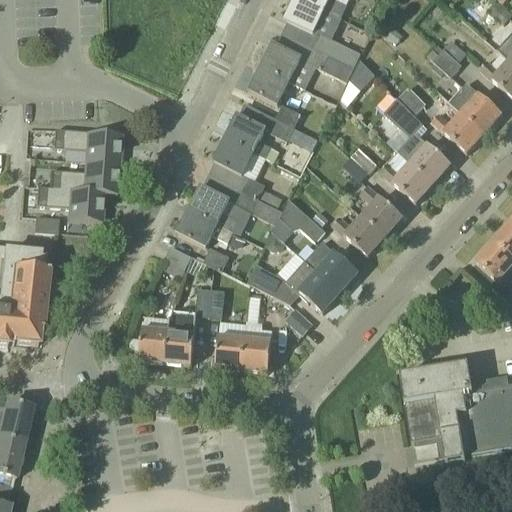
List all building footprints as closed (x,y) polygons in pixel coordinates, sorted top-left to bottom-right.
[(347,10),(327,1),(327,0),(296,0),(296,1),(341,23),(347,10)] [(502,8),(509,0),(495,0),(494,1),(502,8)] [(320,25),(341,23),(296,1),(285,25),(313,38),(320,25)] [(504,28),(511,19),(498,7),(490,15),(504,28)] [(312,53),(353,73),(357,65),(361,58),(319,38),(312,53)] [(309,84),(296,76),(301,63),(273,49),(261,72),(289,86),(305,94),(309,84)] [(458,67),(438,49),(433,54),(438,59),(433,66),(435,68),(445,77),(451,82),(461,70),(458,67)] [(353,73),(312,53),(306,65),(305,66),(316,72),(347,87),(353,73)] [(351,85),(361,95),(375,80),(360,65),(351,85)] [(511,67),(509,65),(498,76),(486,65),(479,74),(511,103),(511,67)] [(278,110),(289,86),(261,72),(249,96),(278,110)] [(484,139),(502,120),(467,88),(459,96),(449,107),(461,118),(484,139)] [(398,103),(414,120),(426,109),(411,94),(409,96),(407,94),(398,103)] [(423,130),(414,120),(398,103),(383,119),(410,144),(397,157),(410,168),(433,189),(451,170),(416,138),(423,130)] [(297,134),(294,132),(301,119),(283,110),(276,124),(297,134)] [(484,139),(461,118),(451,130),(439,119),(431,127),(467,159),(484,139)] [(271,152),(259,146),(265,135),(265,134),(237,120),(226,143),(254,158),(266,164),(271,152)] [(276,124),(272,122),(265,134),(265,135),(286,147),(290,141),(293,142),(297,134),(276,124)] [(93,169),(126,172),(128,142),(62,136),(61,155),(94,158),(93,169)] [(242,181),(254,158),(226,143),(214,167),(242,181)] [(368,178),(376,170),(358,154),(350,162),(368,178)] [(433,189),(410,168),(400,180),(388,169),(380,177),(416,209),(433,189)] [(110,199),(110,201),(123,202),(126,172),(93,169),(92,180),(59,177),(57,194),(110,199)] [(240,195),(258,204),(263,194),(265,190),(247,181),(240,195)] [(239,226),(238,225),(244,215),(233,209),(229,207),(229,205),(201,191),(190,215),(234,237),(239,226)] [(385,242),(403,223),(368,191),(360,199),(372,210),(362,221),(385,242)] [(110,199),(57,194),(44,193),(42,212),(75,215),(74,227),(107,230),(110,201),(110,199)] [(279,224),(283,217),(276,214),(258,204),(240,195),(233,209),(244,215),(275,230),(276,229),(276,230),(279,224)] [(283,217),(279,224),(286,229),(294,236),(300,233),(315,247),(325,237),(315,228),(296,210),(289,204),(283,217)] [(234,237),(190,215),(178,238),(206,252),(212,240),(228,248),(234,237)] [(59,223),(40,222),(35,221),(35,222),(34,237),(38,237),(57,239),(58,237),(59,223)] [(385,242),(362,221),(352,233),(340,222),(332,230),(368,262),(385,242)] [(511,262),(511,227),(510,226),(493,245),(511,262)] [(284,251),(275,243),(268,251),(273,257),(280,256),(284,251)] [(498,287),(511,271),(511,262),(493,245),(475,265),(498,287)] [(340,298),(358,278),(322,247),(305,266),(340,298)] [(46,266),(46,265),(39,264),(39,258),(36,258),(36,257),(6,254),(6,253),(3,249),(0,248),(0,349),(7,350),(7,349),(13,350),(13,348),(37,350),(38,335),(41,336),(47,276),(42,276),(43,265),(46,266)] [(185,274),(192,262),(171,251),(165,264),(185,274)] [(222,277),(222,276),(228,264),(229,262),(211,253),(203,267),(222,277)] [(323,318),(340,298),(305,266),(285,287),(308,308),(310,306),(323,318)] [(274,302),(284,283),(256,270),(247,288),(274,302)] [(209,322),(212,295),(198,294),(196,319),(173,317),(171,323),(170,323),(165,368),(192,370),(196,325),(196,321),(209,322)] [(222,323),(225,296),(212,295),(209,322),(222,323)] [(303,339),(312,329),(295,314),(285,324),(303,339)] [(169,324),(145,322),(144,327),(143,327),(139,365),(165,368),(170,323),(169,323),(169,324)] [(268,378),(272,345),(261,345),(262,331),(247,330),(245,343),(242,375),(268,378)] [(242,375),(245,343),(219,340),(216,373),(242,375)] [(511,389),(472,396),(468,368),(400,379),(411,448),(429,445),(430,450),(439,456),(443,455),(445,467),(465,464),(465,460),(511,452),(511,389)] [(31,412),(7,406),(0,405),(0,441),(23,447),(31,412)] [(0,479),(15,483),(23,447),(0,441),(0,479)] [(8,511),(4,510),(8,492),(0,490),(0,511),(8,511)]
